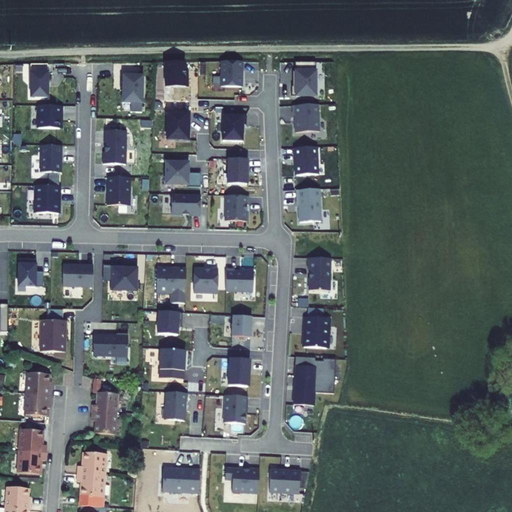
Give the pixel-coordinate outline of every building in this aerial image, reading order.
[(186,58),(166,57),(165,82),(187,83),(188,73),(185,73),(186,58)] [(243,86),(243,60),(223,61),(223,86),(243,86)] [(318,61),(297,61),(297,70),(295,70),(295,79),(298,79),(298,85),(293,85),(293,95),(317,95),(318,61)] [(29,92),(47,92),(47,67),(30,67),(29,92)] [(123,99),(143,100),(144,72),(122,71),(121,80),(124,80),(124,87),(123,99)] [(60,101),(38,100),(37,123),(58,123),(58,109),(60,109),(60,101)] [(320,130),(319,104),(294,104),(295,115),(296,115),(297,131),(320,130)] [(189,138),(188,112),(168,113),(169,137),(189,138)] [(243,114),(223,113),(222,138),(242,139),(243,114)] [(103,160),(126,161),(127,127),(106,127),(105,148),(103,148),(103,160)] [(62,141),(41,141),(40,168),(61,168),(61,157),(60,157),(60,151),(62,151),(62,141)] [(319,173),(318,146),(296,147),(296,157),(297,157),(297,163),(296,163),(297,174),(319,173)] [(249,158),(229,157),(228,182),(247,183),(249,158)] [(189,160),(166,160),(165,182),(188,183),(188,185),(201,186),(201,171),(189,171),(189,160)] [(130,174),(108,173),(107,201),(127,202),(129,200),(130,182),(130,174)] [(58,182),(36,181),(35,209),(58,210),(59,198),(56,198),(56,193),(58,193),(58,182)] [(322,220),(321,188),(298,189),(299,205),(300,205),(301,221),(322,220)] [(201,193),(173,192),(172,212),(192,213),(192,215),(201,215),(201,193)] [(249,195),(226,194),(226,219),(247,220),(247,203),(249,203),(249,195)] [(36,256),(19,256),(18,283),(43,284),(43,269),(36,269),(36,256)] [(331,290),(332,258),(309,257),(309,266),(310,266),(310,289),(331,290)] [(73,262),(63,262),(62,283),(92,284),(93,263),(86,262),(86,264),(73,263),(73,262)] [(112,263),(103,263),(103,278),(110,278),(110,277),(112,277),(112,265),(112,263)] [(137,264),(126,263),(126,265),(112,265),(112,277),(110,277),(110,278),(110,289),(136,290),(137,264)] [(172,267),(157,266),(156,291),(171,291),(171,302),(185,302),(186,267),(177,267),(177,269),(172,268),(172,267)] [(218,268),(194,268),(194,291),(218,292),(218,268)] [(235,268),(226,268),(226,290),(253,290),(254,270),(235,270),(235,268)] [(0,329),(9,329),(10,301),(0,301),(0,329)] [(182,311),(159,310),(157,332),(178,334),(178,319),(182,320),(182,311)] [(252,316),(233,315),(231,335),(250,336),(252,316)] [(65,349),(66,318),(41,317),(40,349),(65,349)] [(305,347),(328,348),(330,318),(307,317),(306,328),(308,328),(308,333),(305,333),(305,347)] [(93,333),(93,354),(127,355),(127,332),(116,332),(116,333),(93,333)] [(185,349),(160,348),(159,377),(183,378),(185,349)] [(316,366),(316,360),(316,358),(297,356),(296,374),(301,375),(302,365),(316,366)] [(249,358),(229,357),(227,385),(247,386),(249,358)] [(335,393),(337,359),(324,358),(324,361),(316,360),(316,366),(302,365),(301,375),(296,374),(294,404),(315,405),(315,392),(335,393)] [(26,375),(24,394),(50,395),(51,384),(47,385),(47,376),(26,375)] [(187,392),(165,391),(164,418),(184,420),(185,401),(186,401),(187,392)] [(92,404),(91,413),(114,415),(116,394),(97,393),(96,404),(92,404)] [(24,394),(23,417),(43,418),(44,410),(48,410),(50,395),(24,394)] [(247,396),(224,395),(223,422),(244,423),(245,404),(246,405),(247,396)] [(94,422),(93,435),(113,436),(114,415),(91,413),(90,421),(94,422)] [(18,432),(16,451),(45,454),(46,445),(37,445),(38,433),(18,432)] [(16,451),(15,472),(36,474),(37,462),(44,463),(45,454),(16,451)] [(76,467),(76,474),(103,475),(105,456),(84,454),(82,467),(76,467)] [(257,494),(258,469),(233,468),(232,493),(257,494)] [(282,471),(282,470),(270,469),(268,492),(298,493),(300,471),(288,470),(288,472),(282,471)] [(81,483),(80,496),(101,497),(103,475),(76,474),(75,483),(81,483)] [(3,486),(1,506),(27,508),(28,495),(24,495),(25,488),(3,486)]
